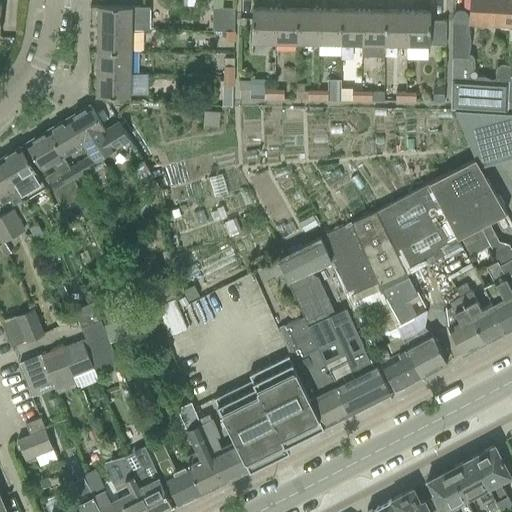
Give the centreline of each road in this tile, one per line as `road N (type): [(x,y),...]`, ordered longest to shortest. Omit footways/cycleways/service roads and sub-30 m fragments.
road 1 (secondary): [(268,511),(511,381)]
road 2 (residential): [(0,112),(39,68),(55,0)]
